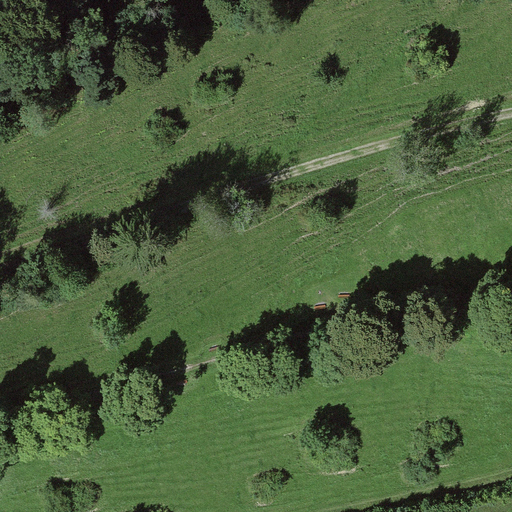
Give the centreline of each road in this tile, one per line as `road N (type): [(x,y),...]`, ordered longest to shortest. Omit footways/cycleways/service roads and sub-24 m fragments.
road 1 (track): [(0,268),(274,177),(511,113)]
road 2 (track): [(324,511),(511,477)]
